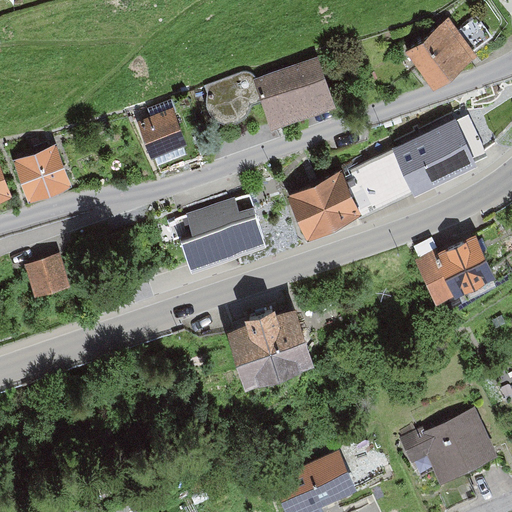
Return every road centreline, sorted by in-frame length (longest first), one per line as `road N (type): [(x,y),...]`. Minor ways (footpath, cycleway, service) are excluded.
road 1 (tertiary): [(0,377),(439,222),(511,179)]
road 2 (residential): [(0,223),(79,199),(162,190),(511,63)]
